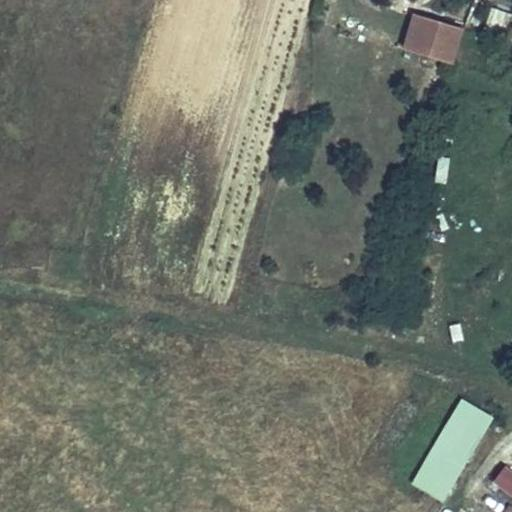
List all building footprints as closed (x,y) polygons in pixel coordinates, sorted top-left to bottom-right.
[(489,29),(511,28),(511,11),(489,11),(489,29)] [(408,53),(455,66),(465,33),(417,20),(408,53)] [(488,365),(501,359),(489,330),(476,336),(488,365)] [(441,500),(492,418),(461,399),(410,481),(441,500)] [(490,483),(511,499),(511,470),(504,465),(490,483)]
